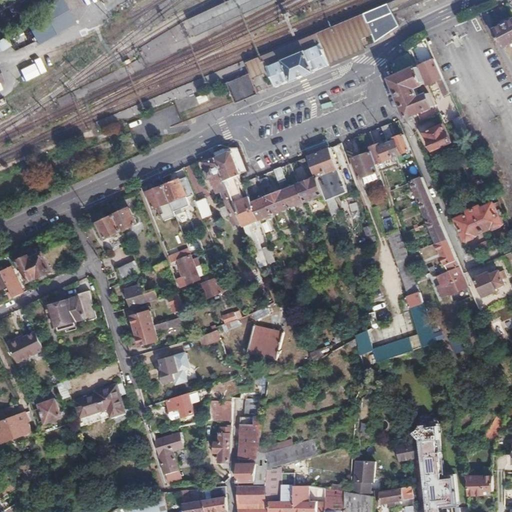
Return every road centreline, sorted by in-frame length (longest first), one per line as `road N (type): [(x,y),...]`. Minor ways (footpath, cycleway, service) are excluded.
road 1 (residential): [(377,99),(410,130),(467,265)]
road 2 (tertiary): [(237,125),(67,200)]
road 3 (residential): [(237,125),(261,147),(377,99)]
road 4 (tertiary): [(365,65),(237,125)]
road 5 (tertiary): [(478,0),(397,38),(365,65)]
road 6 (residential): [(96,266),(136,388)]
